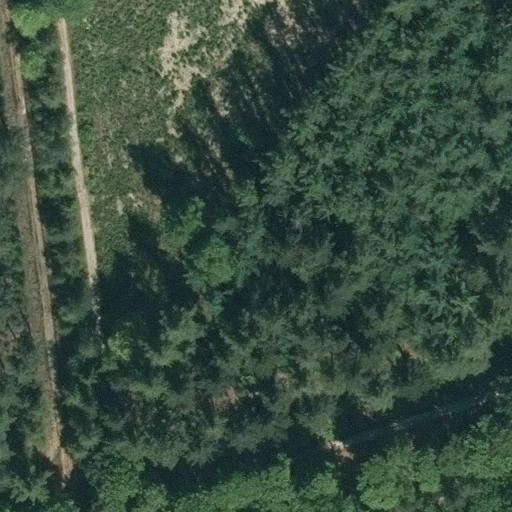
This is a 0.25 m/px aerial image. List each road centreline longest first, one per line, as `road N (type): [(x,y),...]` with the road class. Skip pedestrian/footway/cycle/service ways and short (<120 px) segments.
road 1 (track): [(57,0),(98,511)]
road 2 (track): [(155,511),(511,389)]
road 3 (track): [(511,467),(382,511)]
